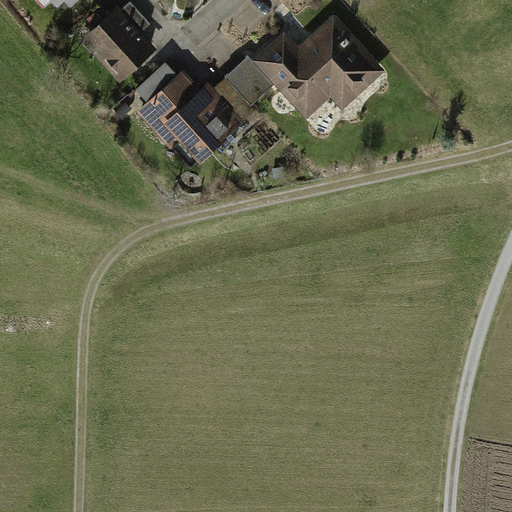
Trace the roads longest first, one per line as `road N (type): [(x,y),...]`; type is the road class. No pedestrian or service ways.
road 1 (track): [(80,511),(87,303),(121,244),(170,219),(511,146)]
road 2 (track): [(451,511),(479,342),(511,252)]
